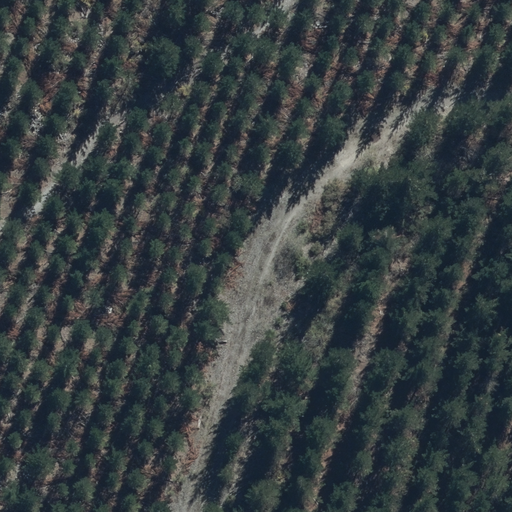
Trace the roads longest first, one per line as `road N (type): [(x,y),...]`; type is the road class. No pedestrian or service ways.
road 1 (track): [(511,109),(424,112),(297,223),(186,511)]
road 2 (track): [(0,220),(31,207),(267,0)]
